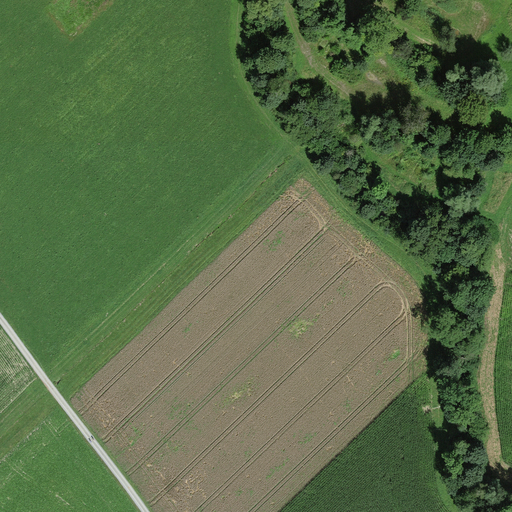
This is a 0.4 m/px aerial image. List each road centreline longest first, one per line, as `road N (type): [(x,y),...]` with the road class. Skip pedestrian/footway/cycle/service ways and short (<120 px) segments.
road 1 (unclassified): [(142,511),(0,325)]
road 2 (track): [(286,0),(308,52),(360,107)]
